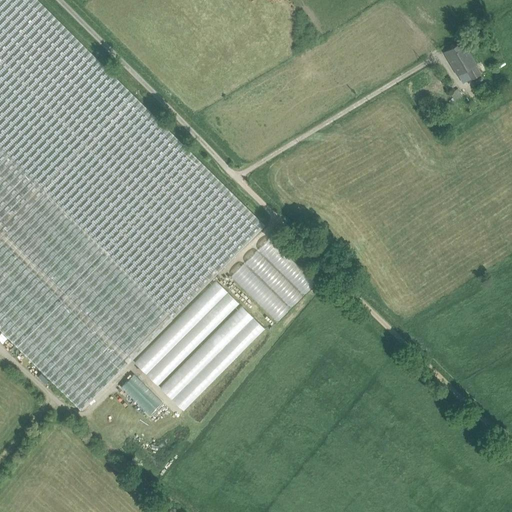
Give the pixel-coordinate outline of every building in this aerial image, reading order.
[(0,0),(0,47),(43,5),(37,0),(0,0)] [(265,226),(43,5),(0,47),(0,148),(45,193),(172,319),(265,226)] [(462,42),(445,53),(457,74),(465,70),(475,64),(462,42)] [(475,64),(465,70),(471,80),(481,73),(475,64)] [(458,89),(450,94),(454,100),(461,95),(458,89)] [(0,238),(45,193),(0,148),(0,238)] [(172,319),(45,193),(0,238),(0,330),(81,411),(172,319)] [(230,275),(276,320),(312,283),(267,239),(230,275)] [(215,280),(133,362),(156,385),(238,303),(215,280)] [(182,410),(264,328),(241,305),(159,387),(182,410)] [(134,372),(120,386),(148,415),(162,401),(134,372)]
